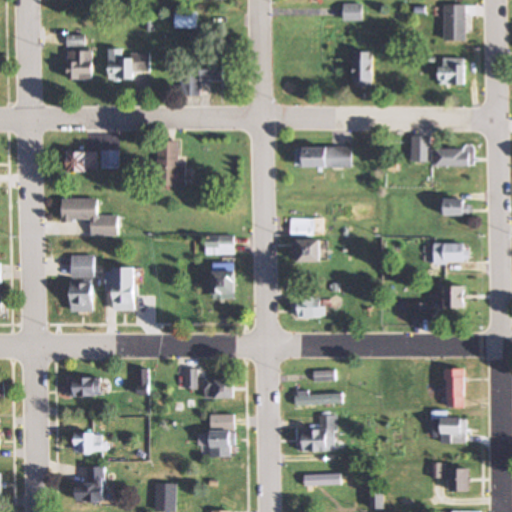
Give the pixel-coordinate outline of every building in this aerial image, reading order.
[(365,21),(365,4),(346,4),(346,21),(365,21)] [(467,5),(446,5),(446,41),(467,41),(467,5)] [(198,28),(198,12),(176,12),(176,28),(198,28)] [(69,35),(69,47),(86,47),(86,34),(69,35)] [(111,80),(137,80),(137,72),(152,72),(152,53),(125,52),(125,48),(111,48),(111,80)] [(70,50),(70,80),(95,80),(95,50),(70,50)] [(376,87),(376,51),(357,51),(357,87),(376,87)] [(442,85),(467,85),(467,58),(442,58),(442,85)] [(202,60),(202,74),(183,74),(184,97),(204,97),(204,81),(226,81),(226,60),(202,60)] [(431,149),(431,136),(414,136),(414,165),(474,165),(474,149),(431,149)] [(181,141),(162,141),(162,186),(189,186),(189,162),(181,162),(181,141)] [(299,147),(299,167),(354,167),(354,147),(299,147)] [(100,172),(100,151),(69,152),(69,172),(100,172)] [(104,168),(121,168),(121,151),(104,151),(104,168)] [(64,221),(93,221),(93,235),(120,235),(120,215),(99,215),(99,198),(63,199),(64,221)] [(442,215),(469,215),(469,198),(442,198),(442,215)] [(315,218),(291,218),(291,235),(315,235),(315,218)] [(322,262),(322,238),(294,238),(294,262),(322,262)] [(436,243),(436,262),(469,262),(469,243),(436,243)] [(72,255),(72,277),(96,277),(96,255),(72,255)] [(214,298),(238,298),(238,262),(214,262),(214,298)] [(136,267),(115,267),(115,271),(108,271),(108,286),(115,286),(115,310),(136,310),(136,267)] [(95,312),(95,283),(73,283),(73,312),(95,312)] [(466,286),(440,286),(440,308),(466,308),(466,286)] [(295,297),(295,317),(326,317),(326,297),(295,297)] [(431,319),(431,303),(411,303),(411,319),(431,319)] [(140,395),(148,395),(148,370),(140,370),(140,395)] [(188,370),(188,386),(197,386),(197,370),(188,370)] [(315,381),(336,380),(336,370),(315,371),(315,381)] [(466,407),(466,370),(450,370),(450,407),(466,407)] [(103,378),(71,378),(71,396),(103,396),(103,378)] [(235,379),(206,379),(206,398),(235,398),(235,379)] [(343,392),(296,392),(296,404),(343,404),(343,392)] [(449,417),(449,412),(435,412),(435,437),(442,437),(442,443),(468,443),(468,417),(449,417)] [(338,451),(338,415),(321,415),(320,430),(299,429),(299,451),(338,451)] [(236,431),(211,431),(211,457),(236,457),(236,431)] [(76,452),(104,452),(104,433),(76,433),(76,452)] [(107,467),(88,467),(87,483),(78,483),(77,501),(106,501),(107,467)] [(471,468),(452,468),(452,491),(471,491),(471,468)] [(177,483),(156,483),(156,511),(177,511),(177,483)]
